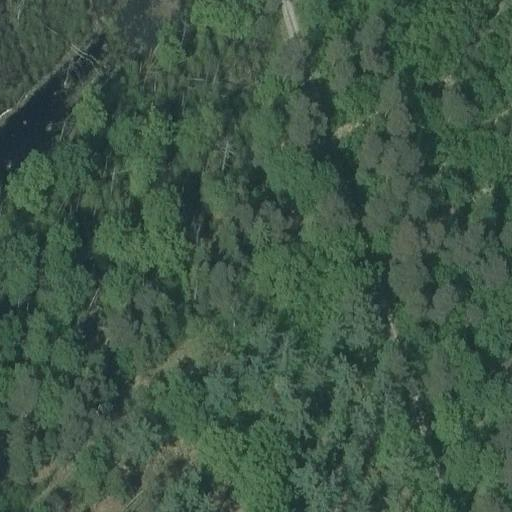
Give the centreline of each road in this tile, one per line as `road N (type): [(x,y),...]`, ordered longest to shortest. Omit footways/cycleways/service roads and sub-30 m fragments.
road 1 (track): [(287,0),(449,511)]
road 2 (track): [(0,153),(158,0)]
